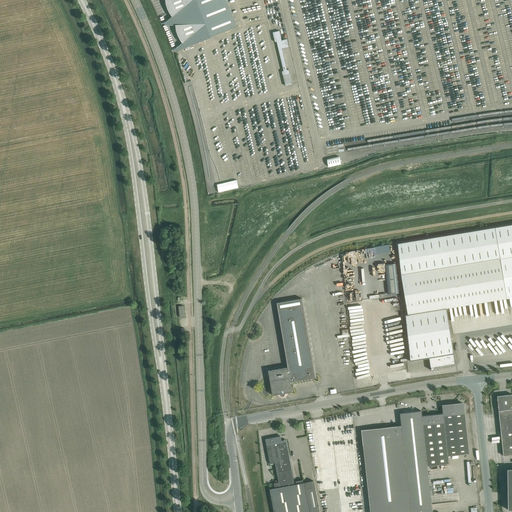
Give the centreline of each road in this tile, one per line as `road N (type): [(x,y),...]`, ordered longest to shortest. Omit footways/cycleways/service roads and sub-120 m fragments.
road 1 (unclassified): [(237,497),(209,495),(201,468),(193,188),(173,99),(135,0)]
road 2 (unclassified): [(231,427),(221,401),(225,334),(240,327),(287,251),(328,229),(511,197)]
road 3 (secondary): [(165,397),(143,185),(123,105)]
road 4 (secondary): [(123,105),(165,397)]
road 5 (unclassified): [(231,427),(476,379)]
road 6 (unclassified): [(488,511),(476,379)]
